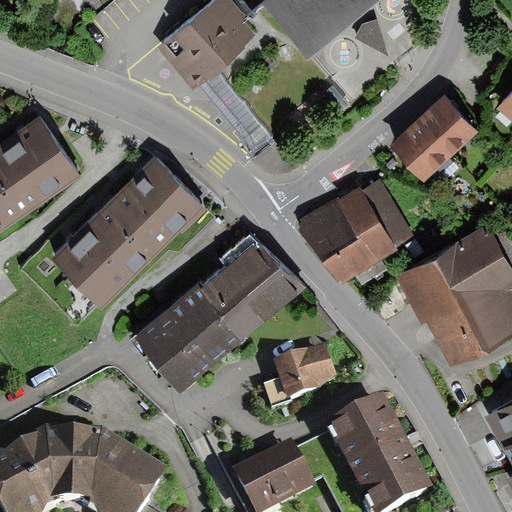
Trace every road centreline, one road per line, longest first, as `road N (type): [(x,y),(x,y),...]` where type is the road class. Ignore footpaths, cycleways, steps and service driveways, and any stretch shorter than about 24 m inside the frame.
road 1 (unclassified): [(270,215),(399,360),(484,511)]
road 2 (unclassified): [(0,55),(180,131),(250,188),(270,215)]
road 3 (unclassified): [(270,215),(397,116),(441,64),(462,0)]
